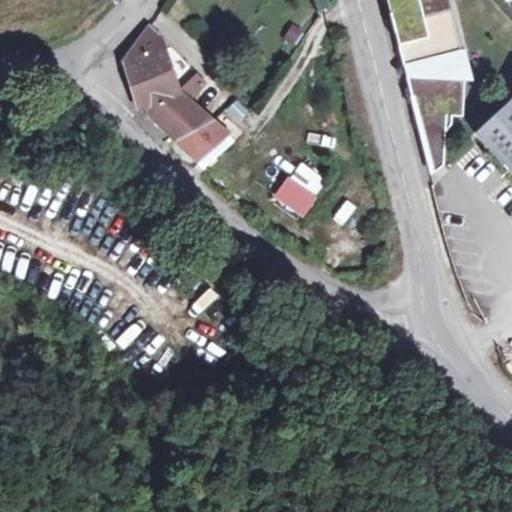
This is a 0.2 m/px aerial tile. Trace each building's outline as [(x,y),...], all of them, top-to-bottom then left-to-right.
[(386,0),(413,103),(419,128),(452,120),(463,117),(465,72),(461,72),(459,55),(466,53),(465,50),(463,51),(449,0),(386,0)] [(150,27),(127,57),(125,60),(125,63),(125,67),(141,108),(146,106),(156,125),(159,124),(198,162),(228,135),(194,108),(181,92),(166,54),(150,27)] [(179,81),(191,96),(205,85),(194,70),(179,81)] [(511,100),(478,132),(511,169),(511,100)] [(452,120),(419,128),(413,103),(412,104),(430,176),(444,166),(445,133),(454,128),(452,120)] [(323,181),(301,166),(292,179),(314,195),(323,181)]
